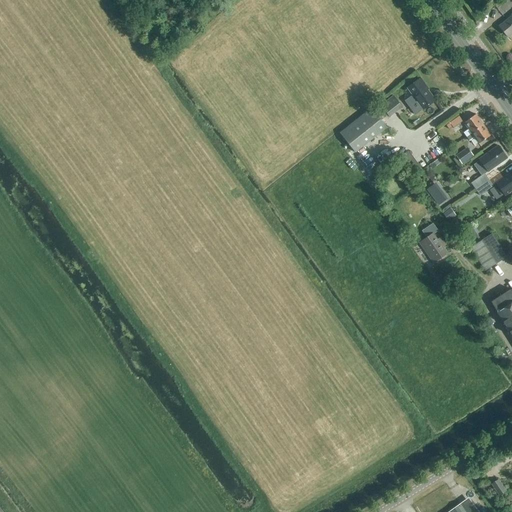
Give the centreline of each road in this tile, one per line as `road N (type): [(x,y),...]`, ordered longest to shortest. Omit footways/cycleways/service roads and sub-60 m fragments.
road 1 (tertiary): [(380,511),(511,432)]
road 2 (primary): [(511,117),(426,0)]
